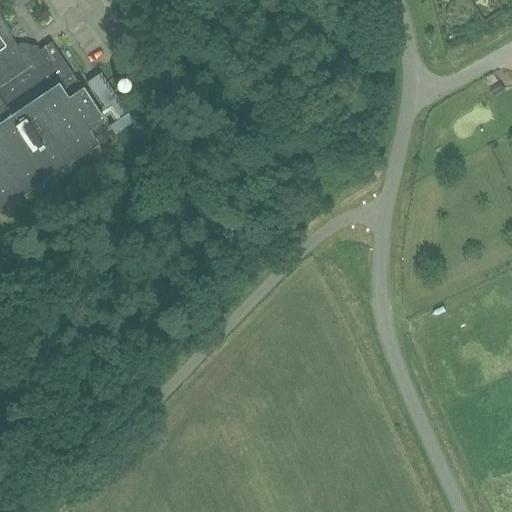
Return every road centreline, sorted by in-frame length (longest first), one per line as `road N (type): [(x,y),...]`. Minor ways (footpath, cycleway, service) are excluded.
road 1 (unclassified): [(44,511),(327,224),(389,202)]
road 2 (unclassified): [(462,511),(383,331),(389,202)]
road 3 (unclassified): [(389,202),(411,84)]
